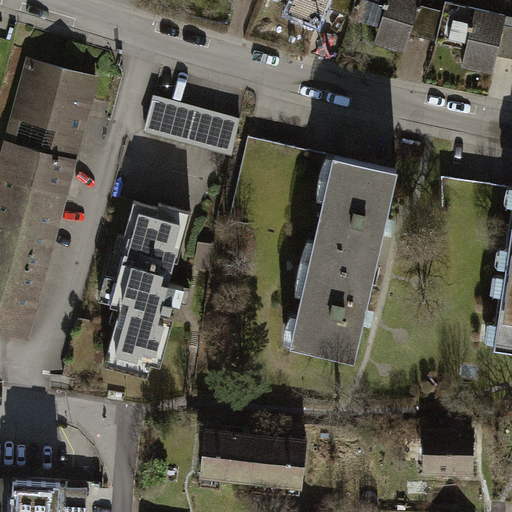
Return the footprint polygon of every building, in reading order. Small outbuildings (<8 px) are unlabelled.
[(325,0),(247,0),(247,1),(319,23),(325,0)] [(407,0),(333,0),(326,24),(394,45),(407,0)] [(495,0),(414,0),(401,46),(475,68),(495,0)] [(511,0),(499,0),(480,69),(511,77),(511,0)] [(109,78),(34,57),(0,178),(0,328),(36,338),(109,78)] [(246,120),(166,97),(156,131),(237,154),(246,120)] [(400,170),(335,153),(314,251),(378,265),(400,170)] [(511,183),(442,175),(444,216),(511,226),(511,183)] [(204,213),(128,196),(85,376),(161,394),(204,213)] [(376,269),(314,254),(291,350),(354,364),(376,269)] [(511,270),(506,270),(495,348),(511,350),(511,270)] [(254,432),(205,427),(200,478),(249,483),(254,432)] [(477,428),(424,427),(424,474),(476,475),(477,428)] [(309,438),(254,432),(249,483),(304,488),(309,438)] [(0,468),(0,511),(86,511),(88,480),(63,478),(63,472),(0,468)]
